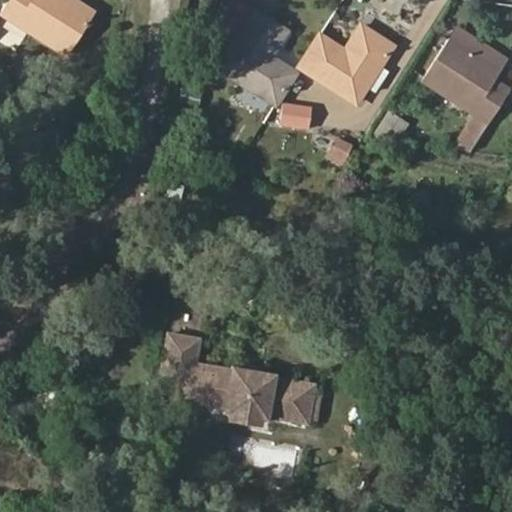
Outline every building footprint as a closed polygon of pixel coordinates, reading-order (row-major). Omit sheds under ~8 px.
[(7,0),(1,9),(67,54),(95,14),(75,0),(7,0)] [(236,35),(216,67),(274,103),(294,72),(267,56),(283,32),(236,2),(221,25),(236,35)] [(342,51),(318,35),(298,66),(355,103),(364,89),(379,67),(392,47),(360,26),(342,51)] [(505,62),(454,28),(447,40),(498,74),(505,62)] [(471,114),(450,146),(470,149),(508,91),(493,82),(498,74),(447,40),(419,79),(471,114)] [(374,95),(389,74),(379,67),(364,89),(374,95)] [(203,90),(182,85),(178,102),(199,107),(203,90)] [(312,107),(283,103),(280,122),(309,126),(312,107)] [(196,361),(200,337),(169,332),(163,369),(182,374),(228,382),(224,405),(231,407),(266,414),(307,422),(308,417),(317,418),(318,406),(312,404),(313,394),(315,382),(278,376),(278,372),(232,363),(231,367),(196,361)] [(182,374),(178,396),(224,405),(228,382),(182,374)] [(318,406),(321,395),(313,394),(312,404),(318,406)] [(229,419),(264,425),(266,414),(231,407),(229,419)]
